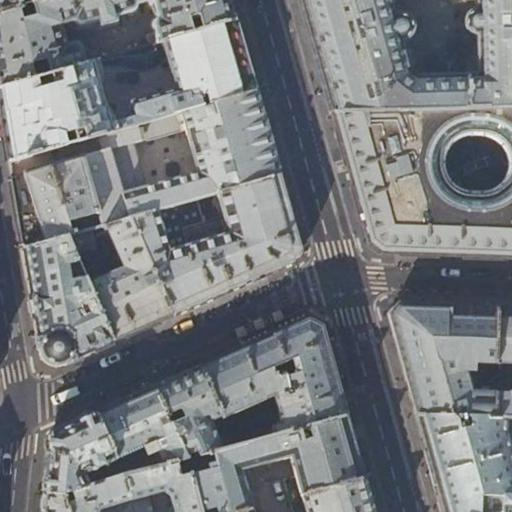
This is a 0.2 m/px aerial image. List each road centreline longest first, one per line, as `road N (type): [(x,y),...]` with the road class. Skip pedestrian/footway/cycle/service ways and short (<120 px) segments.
road 1 (residential): [(345,284),(310,289),(19,417)]
road 2 (secondary): [(266,0),(345,284)]
road 3 (secondary): [(345,284),(409,511)]
road 4 (residential): [(511,286),(345,284)]
road 5 (residential): [(19,417),(0,294)]
